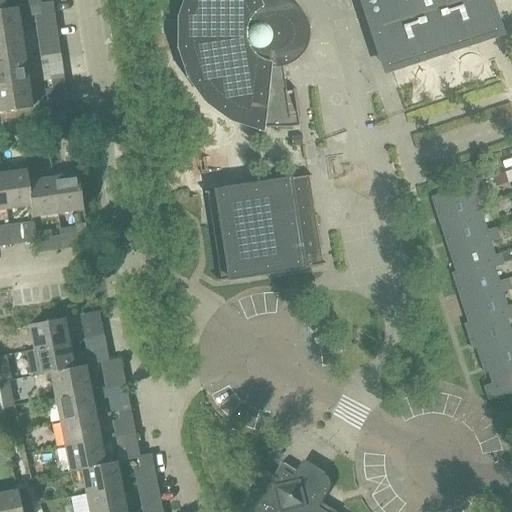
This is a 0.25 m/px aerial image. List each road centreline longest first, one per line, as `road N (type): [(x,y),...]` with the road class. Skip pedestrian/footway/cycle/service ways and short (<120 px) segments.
road 1 (unclassified): [(504,490),(367,421),(222,329)]
road 2 (unclassified): [(126,259),(87,0)]
road 3 (unclassified): [(126,259),(133,289),(147,302),(191,326),(222,329)]
road 4 (residential): [(0,278),(126,259)]
road 5 (unclassified): [(222,329),(189,290),(126,259)]
